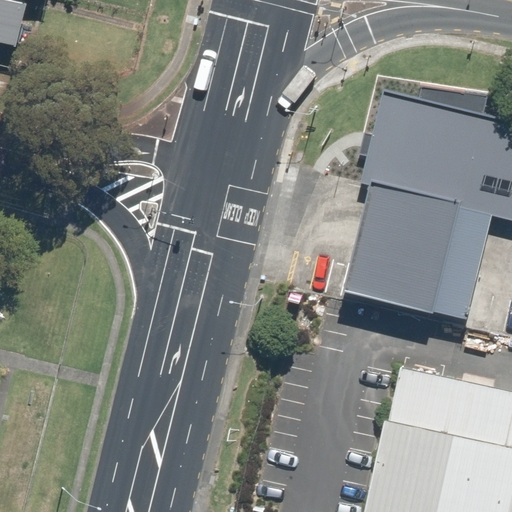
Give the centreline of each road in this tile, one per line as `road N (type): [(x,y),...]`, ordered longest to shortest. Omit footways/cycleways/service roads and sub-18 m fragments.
road 1 (tertiary): [(175,350),(128,225),(19,144)]
road 2 (primary): [(437,0),(372,18),(241,85)]
road 3 (tertiary): [(19,144),(154,147),(221,164)]
road 4 (primary): [(175,350),(221,164)]
road 5 (primary): [(139,511),(175,350)]
